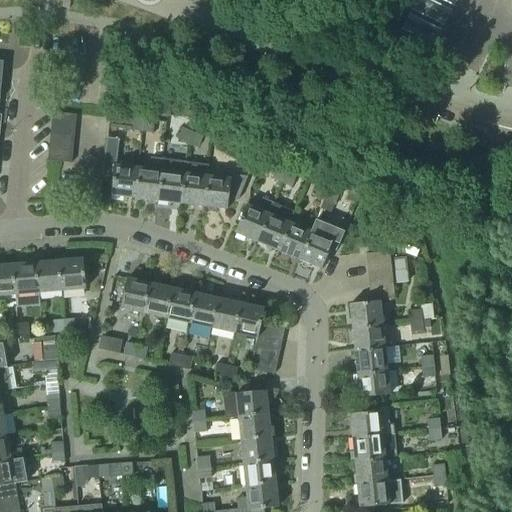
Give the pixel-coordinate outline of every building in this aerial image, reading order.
[(52,113),(51,125),(75,128),(76,116),(52,113)] [(108,128),(131,131),(141,132),(143,120),(109,116),(108,128)] [(143,120),(141,132),(152,133),(153,121),(143,120)] [(51,125),(50,137),(74,140),(75,128),(51,125)] [(177,140),(187,144),(192,132),(182,128),(177,140)] [(192,132),(187,144),(197,148),(202,136),(192,132)] [(50,137),(48,149),(72,152),(74,140),(50,137)] [(107,139),(102,177),(112,178),(110,196),(134,199),(137,169),(114,166),(117,140),(107,139)] [(48,149),(47,162),(62,163),(71,164),(72,152),(48,149)] [(244,156),(239,167),(249,171),(254,160),(244,156)] [(137,169),(134,199),(157,202),(162,160),(149,159),(148,170),(137,169)] [(162,160),(157,202),(180,204),(185,163),(162,160)] [(185,163),(180,204),(203,207),(207,177),(206,177),(207,166),(196,164),(185,163)] [(272,179),(281,184),(286,172),(277,168),(272,179)] [(286,172),(281,184),(291,188),(296,177),(286,172)] [(207,177),(203,207),(227,210),(228,201),(237,202),(246,178),(245,178),(228,176),(228,180),(207,177)] [(314,197),(324,201),(330,190),(320,185),(314,197)] [(330,190),(324,201),(333,206),(339,194),(330,190)] [(245,207),(234,234),(256,243),(272,206),(260,201),(256,211),(245,207)] [(272,206),(256,243),(277,252),(289,225),(288,225),(292,214),(272,206)] [(289,225),(277,252),(299,261),(315,222),(313,221),(308,233),(289,225)] [(315,222),(299,261),(321,270),(331,247),(334,249),(341,233),(315,222)] [(389,252),(365,255),(366,267),(391,265),(390,264),(389,252)] [(405,257),(393,258),(396,283),(408,282),(405,257)] [(83,260),(59,262),(61,292),(85,290),(83,260)] [(59,262),(36,264),(38,294),(61,292),(59,262)] [(36,264),(13,266),(15,296),(16,308),(39,306),(38,294),(36,264)] [(391,265),(366,267),(368,279),(392,276),(391,265)] [(13,266),(0,266),(0,297),(15,296),(13,266)] [(392,276),(368,279),(369,291),(393,288),(392,282),(392,276)] [(126,279),(120,309),(143,314),(150,284),(126,279)] [(150,284),(143,314),(166,319),(172,289),(150,284)] [(370,303),(349,305),(352,329),(382,326),(380,303),(394,301),(393,288),(369,291),(370,303)] [(172,289),(166,319),(188,324),(195,294),(172,289)] [(195,294),(188,324),(211,329),(218,299),(195,294)] [(218,299),(211,329),(234,334),(240,304),(218,299)] [(240,304),(234,334),(257,340),(258,335),(261,323),(264,310),(262,309),(240,304)] [(409,321),(422,320),(433,319),(431,304),(420,305),(421,310),(408,312),(409,321)] [(64,321),(64,332),(73,332),(73,320),(64,321)] [(409,321),(410,333),(424,332),(423,330),(423,322),(422,320),(409,321)] [(52,322),(53,333),(64,332),(64,321),(52,322)] [(430,321),(423,322),(423,330),(431,329),(430,321)] [(17,324),(18,337),(29,335),(28,323),(17,324)] [(261,323),(258,335),(282,340),(284,328),(261,323)] [(6,325),(7,338),(18,337),(17,324),(6,325)] [(382,326),(352,329),(354,352),(384,349),(382,326)] [(257,340),(256,346),(279,351),(282,340),(258,335),(257,340)] [(125,345),(122,355),(134,358),(136,347),(125,345)] [(256,346),(253,358),(276,363),(279,351),(256,346)] [(136,347),(134,358),(143,360),(146,349),(136,347)] [(384,349),(354,352),(357,375),(387,372),(384,349)] [(55,350),(43,350),(44,361),(55,360),(55,350)] [(169,355),(167,366),(178,368),(181,357),(169,355)] [(181,357),(178,368),(188,370),(190,359),(181,357)] [(420,357),(421,368),(433,367),(432,357),(420,357)] [(253,358),(250,370),(265,373),(274,375),(276,363),(253,358)] [(55,360),(44,361),(44,371),(56,370),(55,360)] [(214,377),(224,378),(226,365),(216,363),(214,377)] [(226,365),(224,378),(234,380),(237,367),(226,365)] [(421,368),(422,378),(434,377),(433,367),(421,368)] [(7,368),(0,368),(0,391),(11,390),(7,368)] [(387,372),(357,375),(359,398),(389,395),(387,372)] [(265,391),(223,396),(225,419),(236,418),(237,418),(268,415),(265,391)] [(59,396),(47,397),(47,408),(59,407),(59,396)] [(378,412),(350,415),(352,439),(393,435),(392,425),(388,425),(386,407),(386,406),(377,407),(378,412)] [(59,407),(47,408),(48,418),(60,417),(59,407)] [(191,413),(192,423),(204,422),(203,412),(191,413)] [(268,415),(237,418),(239,442),(270,438),(268,415)] [(426,420),(427,431),(440,430),(439,419),(426,420)] [(192,423),(193,433),(205,432),(204,422),(192,423)] [(427,431),(427,442),(440,441),(440,430),(427,431)] [(393,435),(352,439),(354,462),(384,459),(396,458),(393,435)] [(6,438),(0,439),(0,462),(10,461),(6,438)] [(270,438),(239,442),(241,465),(273,461),(270,438)] [(62,442),(50,443),(51,454),(63,453),(62,442)] [(63,453),(51,454),(52,464),(64,463),(63,453)] [(196,458),(197,469),(209,468),(208,457),(196,458)] [(10,461),(0,462),(0,487),(14,485),(26,483),(22,459),(10,461)] [(384,459),(354,462),(357,485),(387,482),(384,459)] [(273,461),(241,465),(244,488),(275,484),(273,461)] [(131,464),(121,465),(122,477),(132,476),(131,464)] [(108,465),(98,466),(99,478),(109,477),(108,465)] [(98,466),(87,467),(88,479),(99,478),(98,466)] [(432,467),(433,478),(444,477),(444,466),(432,467)] [(197,469),(198,480),(210,478),(209,468),(197,469)] [(61,476),(51,478),(53,490),(64,488),(62,476),(61,476)] [(433,478),(434,489),(445,488),(444,477),(433,478)] [(51,478),(41,480),(43,492),(53,490),(51,478)] [(387,482),(357,485),(359,509),(389,506),(402,504),(399,481),(387,482)] [(214,504),(201,505),(202,511),(262,511),(263,510),(278,508),(275,484),(244,488),(245,498),(234,499),(235,510),(215,511),(214,504)] [(14,485),(0,487),(0,499),(16,497),(14,485)] [(16,497),(0,499),(0,511),(18,508),(16,497)]
